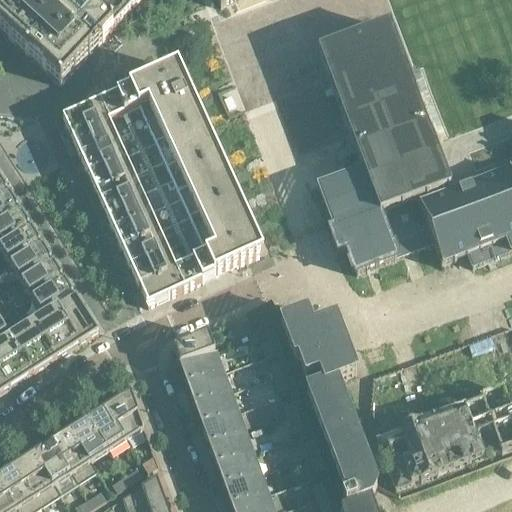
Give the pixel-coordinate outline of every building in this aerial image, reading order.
[(113,32),(80,0),(0,0),(0,33),(60,89),(103,43),(113,32)] [(80,0),(113,32),(143,0),(80,0)] [(215,0),(220,11),(250,0),(215,0)] [(387,27),(318,53),(363,174),(360,175),(376,216),(378,222),(383,220),(417,207),(446,197),(445,194),(450,192),(387,27)] [(146,308),(148,311),(263,259),(245,219),(246,218),(242,209),(241,210),(233,194),(235,193),(225,172),(224,173),(216,156),(218,156),(208,135),(207,136),(199,119),(201,119),(197,110),(195,111),(177,71),(62,123),(64,126),(62,127),(67,139),(69,138),(73,148),(72,149),(77,160),(79,160),(82,167),(80,167),(86,179),(87,178),(90,185),(89,186),(94,198),(96,197),(99,204),(97,205),(103,216),(104,216),(107,223),(106,223),(111,235),(113,234),(116,241),(114,242),(120,253),(121,253),(124,260),(123,260),(128,272),(129,271),(133,278),(131,279),(136,290),(138,290),(141,296),(139,297),(145,308),(146,308)] [(434,249),(443,270),(468,260),(472,271),(511,256),(511,177),(511,174),(447,198),(446,197),(417,207),(433,249),(434,249)] [(360,175),(318,191),(335,233),(376,216),(360,175)] [(0,350),(57,314),(75,303),(0,184),(0,350)] [(417,207),(383,220),(393,248),(395,247),(400,259),(398,260),(399,262),(433,249),(417,207)] [(335,233),(331,235),(339,256),(347,253),(356,278),(399,262),(398,260),(400,259),(395,247),(393,248),(383,220),(378,222),(376,216),(335,233)] [(80,350),(98,338),(75,303),(57,314),(80,350)] [(251,318),(251,320),(251,321),(251,322),(255,329),(257,329),(259,329),(260,329),(275,320),(275,319),(276,318),(275,316),(272,310),(271,310),(269,309),(265,311),(258,315),(251,318)] [(0,350),(0,379),(9,394),(80,350),(57,314),(0,350)] [(307,316),(281,326),(295,362),(298,361),(311,393),(312,394),(337,385),(357,377),(337,327),(332,324),(323,327),(319,317),(309,320),(307,316)] [(240,326),(231,330),(238,344),(247,340),(240,326)] [(209,340),(175,355),(181,371),(216,358),(209,340)] [(270,342),(261,345),(266,359),(275,356),(270,342)] [(216,358),(181,371),(188,391),(223,379),(216,358)] [(279,365),(269,369),(274,383),(284,379),(279,365)] [(0,400),(9,394),(0,379),(0,400)] [(223,379),(188,391),(196,412),(230,399),(223,379)] [(284,379),(274,383),(279,397),(289,393),(284,379)] [(311,393),(307,394),(347,501),(344,502),(347,510),(370,501),(371,501),(377,489),(337,385),(312,394),(311,393)] [(464,410),(376,443),(396,494),(410,487),(411,489),(484,462),(483,460),(499,453),(500,457),(511,451),(511,410),(510,411),(504,394),(480,403),(481,405),(465,411),(464,410)] [(131,397),(107,413),(127,445),(144,434),(131,397)] [(230,399),(196,412),(203,432),(238,419),(230,399)] [(293,406),(284,409),(289,423),(298,420),(293,406)] [(107,413),(89,424),(109,457),(127,445),(107,413)] [(238,419),(203,432),(210,452),(245,440),(238,419)] [(298,420),(289,423),(294,437),(304,434),(298,420)] [(89,424),(70,436),(91,468),(109,457),(89,424)] [(70,436),(52,447),(78,487),(96,476),(91,468),(70,436)] [(245,440),(210,452),(218,472),(252,460),(245,440)] [(315,444),(305,447),(311,461),(320,458),(315,444)] [(52,447),(34,459),(59,499),(78,487),(52,447)] [(320,458),(311,461),(316,475),(325,472),(320,458)] [(34,459),(16,470),(41,511),(59,499),(34,459)] [(252,460),(218,472),(225,493),(260,480),(252,460)] [(154,461),(142,469),(149,479),(158,473),(154,461)] [(16,470),(0,480),(0,486),(16,511),(38,511),(41,511),(16,470)] [(138,474),(125,482),(131,490),(143,482),(138,474)] [(260,480),(225,493),(232,511),(235,511),(267,500),(260,480)] [(125,482),(113,490),(118,498),(131,490),(125,482)] [(157,482),(123,504),(125,511),(165,511),(168,510),(157,482)] [(16,511),(0,486),(0,511),(16,511)] [(322,487),(313,491),(318,505),(327,501),(322,487)] [(101,497),(89,505),(93,511),(96,511),(107,506),(101,497)] [(271,511),(267,500),(235,511),(271,511)] [(331,511),(327,501),(318,505),(320,511),(331,511)] [(373,511),(370,501),(347,510),(347,511),(373,511)]
